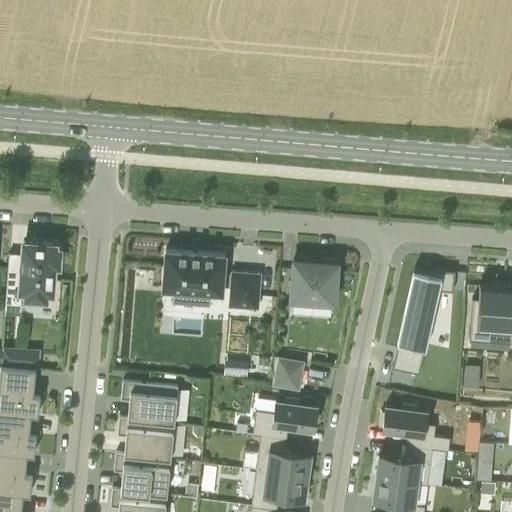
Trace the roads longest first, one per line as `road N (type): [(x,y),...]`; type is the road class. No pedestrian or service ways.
road 1 (secondary): [(108,127),(511,162)]
road 2 (residential): [(100,209),(70,511)]
road 3 (residential): [(100,209),(384,231)]
road 4 (residential): [(333,511),(384,231)]
road 5 (residential): [(384,231),(511,239)]
